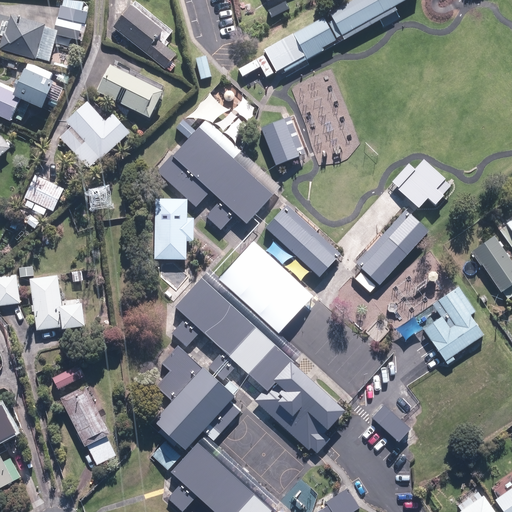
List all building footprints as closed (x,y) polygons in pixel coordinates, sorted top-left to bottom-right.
[(352,0),(330,13),(333,19),(328,22),(337,37),(342,34),(344,39),(380,19),(388,15),(397,10),(395,6),(406,0),(352,0)] [(134,3),(115,26),(167,67),(179,53),(159,37),(166,28),(134,3)] [(48,22),(14,13),(4,48),(38,58),(48,22)] [(83,22),(59,16),(55,32),(80,38),(83,22)] [(280,69),(282,72),(306,59),(324,50),(323,47),(336,40),(324,17),(265,49),(276,71),(280,69)] [(195,58),(201,79),(211,76),(206,55),(195,58)] [(33,60),(21,87),(4,80),(2,83),(0,81),(0,112),(14,119),(25,96),(47,106),(61,73),(33,60)] [(114,61),(101,89),(154,115),(167,88),(114,61)] [(63,135),(91,166),(132,130),(116,112),(108,119),(90,99),(68,119),(74,125),(63,135)] [(273,122),(260,127),(276,166),(306,154),(291,115),(286,117),(283,118),(273,122)] [(275,193),(200,126),(197,130),(185,118),(178,126),(185,133),(171,149),(176,153),(159,172),(198,207),(212,191),(221,199),(206,216),(222,230),(236,214),(248,224),(275,193)] [(0,157),(14,145),(0,129),(0,157)] [(398,187),(397,188),(419,208),(428,198),(436,204),(443,195),(451,186),(448,184),(444,180),(446,179),(428,162),(424,159),(423,160),(415,169),(409,163),(404,168),(392,182),(393,182),(398,187)] [(38,174),(27,196),(54,211),(66,188),(38,174)] [(187,199),(158,198),(157,260),(187,261),(187,199)] [(345,258),(287,204),(267,226),(325,280),(345,258)] [(406,210),(357,263),(362,268),(361,268),(380,285),(429,231),(411,214),(406,210)] [(33,214),(26,222),(36,230),(42,221),(33,214)] [(511,218),(508,222),(509,223),(501,229),(511,244),(511,218)] [(511,283),(511,256),(496,234),(474,249),(502,290),(511,283)] [(84,270),(72,272),(73,283),(86,282),(84,270)] [(294,357),(202,272),(172,305),(264,389),(294,357)] [(19,273),(0,275),(0,304),(23,301),(19,273)] [(60,273),(32,277),(40,328),(65,324),(66,326),(89,323),(86,300),(65,303),(60,273)] [(476,311),(459,287),(457,288),(433,304),(442,317),(423,329),(431,340),(445,360),(448,365),(455,360),(453,356),(478,340),(485,335),(471,315),(476,311)] [(511,367),(496,343),(450,374),(442,362),(409,385),(432,419),(416,430),(429,450),(511,394),(511,367)] [(178,403),(160,422),(188,448),(237,397),(184,346),(165,366),(176,376),(163,389),(178,403)] [(255,399),(320,458),(323,455),(337,440),(328,431),(350,407),(294,357),(255,399)] [(80,364),(55,376),(61,387),(86,375),(80,364)] [(88,383),(63,396),(88,444),(113,432),(88,383)] [(0,439),(15,432),(2,405),(0,406),(0,439)] [(384,405),(372,418),(399,441),(410,429),(401,420),(387,408),(384,405)] [(90,448),(98,464),(118,453),(110,438),(90,448)] [(272,511),(277,507),(203,439),(172,472),(182,481),(169,496),(183,509),(197,495),(215,511),(272,511)] [(0,486),(20,476),(9,457),(3,460),(0,454),(0,486)] [(511,511),(511,486),(497,497),(507,511),(511,511)] [(353,511),(360,508),(347,488),(326,502),(328,505),(317,511),(353,511)] [(499,511),(485,493),(461,511),(499,511)]
